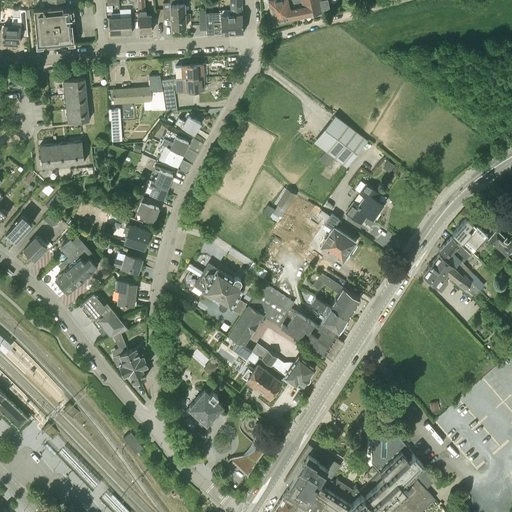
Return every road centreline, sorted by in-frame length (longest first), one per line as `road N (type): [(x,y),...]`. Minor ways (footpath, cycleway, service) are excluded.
road 1 (secondary): [(248,511),(433,225),(466,186),(511,156)]
road 2 (residential): [(160,439),(154,307),(169,239),(244,81),(251,40)]
road 3 (residential): [(160,439),(44,294),(0,254)]
road 4 (residential): [(103,51),(251,40)]
